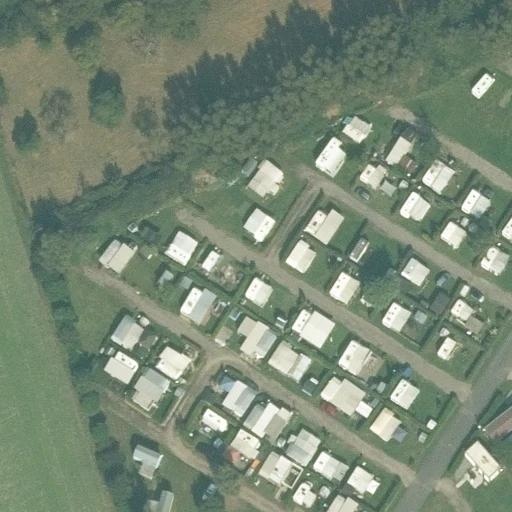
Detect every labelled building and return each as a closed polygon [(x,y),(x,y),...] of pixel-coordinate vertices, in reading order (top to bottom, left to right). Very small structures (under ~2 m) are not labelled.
[(64,0),(30,0),(37,22),(69,13),(64,0)] [(359,147),(371,131),(353,117),(341,133),(359,147)] [(409,177),(415,166),(403,159),(416,136),(405,130),(397,144),(387,138),(376,157),(409,177)] [(439,195),(451,174),(431,162),(419,183),(439,195)] [(262,163),(249,181),(269,195),(282,177),(262,163)] [(365,166),(358,182),(377,190),(383,173),(365,166)] [(468,192),(461,213),(481,220),(488,199),(468,192)] [(217,217),(227,199),(218,194),(208,212),(217,217)] [(419,224),(429,206),(409,196),(400,214),(419,224)] [(303,234),(326,247),(340,223),(317,210),(303,234)] [(511,216),(499,234),(511,243),(511,216)] [(175,255),(185,241),(157,220),(147,234),(175,255)] [(467,230),(463,246),(483,251),(487,236),(467,230)] [(360,238),(349,261),(368,269),(378,247),(360,238)] [(301,275),(316,256),(299,242),(284,262),(301,275)] [(136,283),(149,268),(125,247),(112,262),(136,283)] [(490,249),(480,266),(497,276),(507,259),(490,249)] [(208,253),(200,271),(220,280),(229,263),(208,253)] [(347,304),(356,282),(338,275),(329,297),(347,304)] [(244,296),(261,307),(271,291),(254,280),(244,296)] [(193,289),(179,313),(199,325),(213,301),(193,289)] [(434,314),(445,299),(431,289),(420,305),(434,314)] [(457,302),(449,313),(464,324),(472,312),(457,302)] [(389,305),(381,325),(399,333),(407,312),(389,305)] [(321,350),(333,326),(302,310),(290,335),(321,350)] [(240,348),(260,361),(276,337),(246,318),(236,333),(245,340),(240,348)] [(110,343),(133,352),(142,328),(119,319),(110,343)] [(442,335),(433,356),(452,364),(461,344),(442,335)] [(352,341),(336,364),(353,376),(369,353),(352,341)] [(309,360),(276,347),(268,368),(301,381),(309,360)] [(115,376),(124,359),(105,349),(96,366),(115,376)] [(179,381),(187,359),(162,350),(154,371),(179,381)] [(141,372),(133,395),(159,404),(167,381),(141,372)] [(363,398),(333,377),(318,398),(348,419),(363,398)] [(223,378),(217,389),(228,394),(220,408),(241,419),(254,394),(223,378)] [(400,380),(389,400),(407,410),(418,390),(400,380)] [(257,439),(278,414),(264,403),(244,427),(257,439)] [(511,409),(479,428),(489,445),(511,431),(511,409)] [(382,410),(370,429),(397,448),(405,435),(396,429),(400,422),(382,410)] [(271,442),(284,426),(276,418),(262,434),(271,442)] [(302,468),(320,445),(302,431),(284,454),(302,468)] [(249,461),(259,445),(239,432),(229,448),(249,461)] [(486,484),(499,472),(475,445),(462,456),(486,484)] [(155,470),(159,459),(135,448),(130,459),(155,470)] [(312,471),(332,480),(340,463),(320,454),(312,471)] [(260,477),(279,486),(289,465),(270,456),(260,477)] [(356,468),(345,484),(362,495),(373,480),(356,468)] [(168,511),(173,498),(160,494),(154,511),(168,511)] [(353,511),(356,508),(337,496),(326,511),(353,511)]
